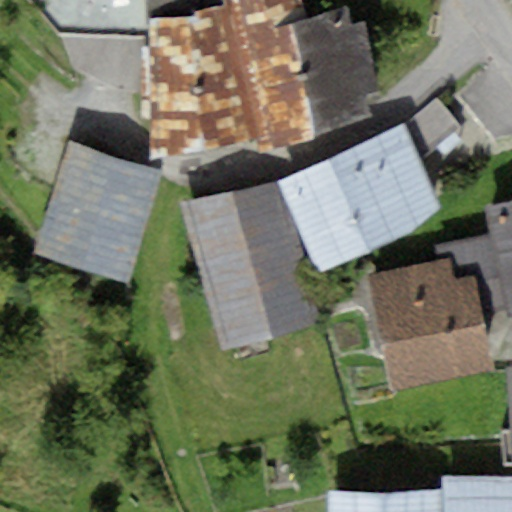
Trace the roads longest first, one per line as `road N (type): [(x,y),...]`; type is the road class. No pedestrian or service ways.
road 1 (residential): [(482,12),(445,59),(369,118),(301,145),(174,173)]
road 2 (track): [(174,173),(168,321),(205,480),(225,511)]
